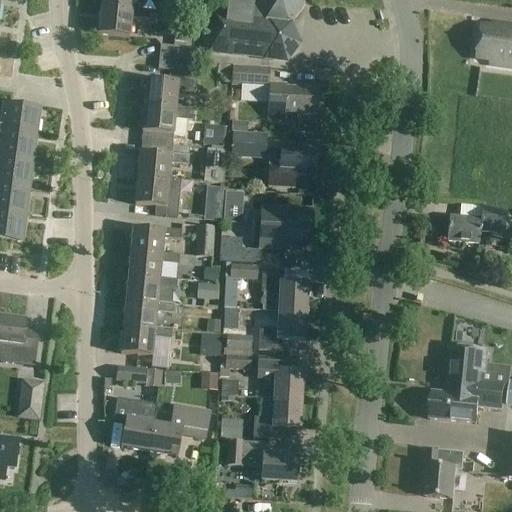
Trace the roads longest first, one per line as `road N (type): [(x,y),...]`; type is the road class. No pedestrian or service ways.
road 1 (tertiary): [(358,511),(412,63),(399,0)]
road 2 (residential): [(77,293),(81,108),(58,0)]
road 3 (residential): [(87,508),(77,293)]
